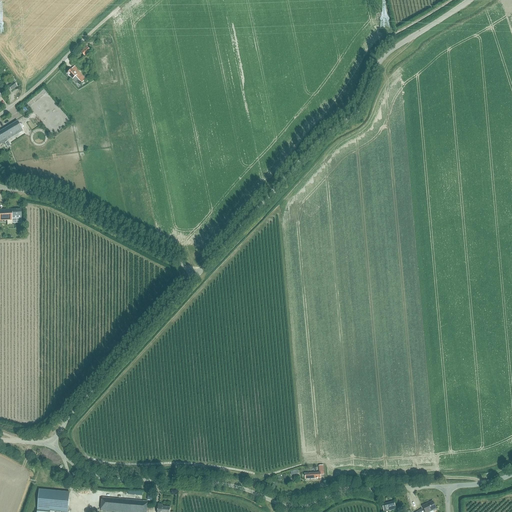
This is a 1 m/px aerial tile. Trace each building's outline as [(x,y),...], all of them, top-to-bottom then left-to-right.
[(86,47),(81,52),(84,56),(89,51),(86,47)] [(86,79),(74,67),(66,74),(72,80),(75,82),(78,80),(81,83),(86,79)] [(17,87),(14,83),(8,87),(11,91),(17,87)] [(0,131),(0,142),(6,139),(22,130),(17,122),(0,131)] [(21,219),(21,210),(0,210),(0,221),(12,221),(12,219),(21,219)] [(320,473),(323,473),(322,465),(318,465),(319,473),(304,474),(305,480),(320,479),(320,473)] [(67,511),(69,493),(39,490),(37,511),(67,511)] [(104,511),(146,511),(147,507),(148,502),(102,498),(101,511),(104,511)] [(394,501),(382,504),(383,509),(384,511),(385,511),(396,510),(395,507),(394,501)] [(432,502),(422,506),(425,511),(433,511),(436,509),(432,502)]
